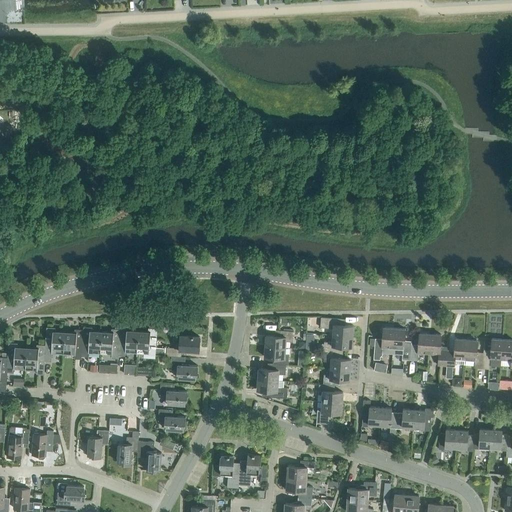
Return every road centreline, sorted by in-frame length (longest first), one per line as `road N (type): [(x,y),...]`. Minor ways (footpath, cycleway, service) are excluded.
road 1 (residential): [(91,30),(110,20),(416,3),(429,11),(511,6)]
road 2 (tertiary): [(247,271),(368,288),(511,291)]
road 3 (tertiary): [(0,317),(110,274),(247,271)]
road 4 (residential): [(67,397),(78,397),(78,378),(140,381),(140,408),(67,407)]
road 5 (residential): [(422,474),(285,425)]
road 6 (residential): [(220,399),(247,271)]
